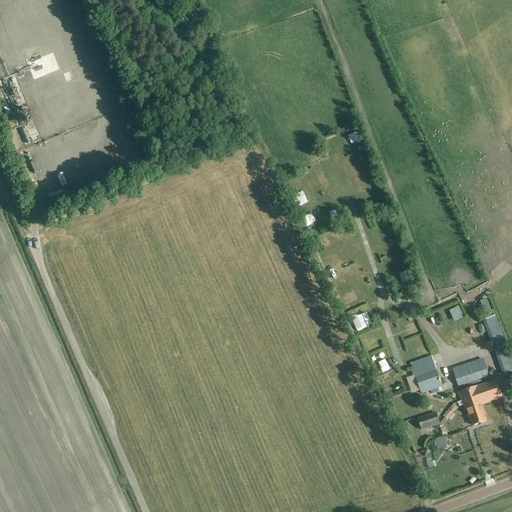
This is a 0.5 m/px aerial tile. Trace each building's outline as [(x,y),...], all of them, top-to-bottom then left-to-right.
[(74,78),(81,75),(78,68),(71,71),(74,78)] [(90,77),(94,89),(99,88),(95,75),(90,77)] [(40,78),(31,79),(34,94),(43,93),(40,78)] [(86,82),(71,88),(73,93),(88,87),(86,82)] [(61,104),(66,120),(73,117),(74,120),(99,113),(96,103),(82,107),(79,97),(68,101),(61,104)] [(50,137),(64,131),(53,105),(39,110),(50,137)] [(492,314),(487,299),(480,301),(482,307),(479,308),(481,315),(484,313),(486,317),(492,314)] [(430,356),(410,364),(411,367),(414,376),(420,391),(421,395),(421,394),(441,387),(435,369),(431,360),(430,356)] [(489,377),(483,361),(482,359),(451,370),(458,388),(489,377)] [(496,381),(459,394),(465,411),(466,411),(470,422),(472,421),(473,425),(487,421),(481,405),(502,398),(496,381)] [(440,425),(438,421),(436,413),(417,419),(421,431),(440,425)] [(428,469),(437,466),(435,461),(426,464),(428,469)]
